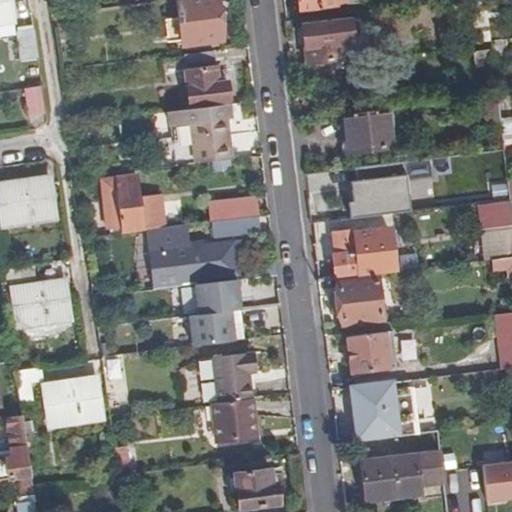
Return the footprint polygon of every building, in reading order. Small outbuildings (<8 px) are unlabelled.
[(13,0),(0,0),(0,22),(14,20),(16,20),(13,0)] [(223,37),(218,0),(179,0),(181,14),(167,16),(170,39),(184,38),(184,42),(223,37)] [(301,0),(302,11),(367,3),(366,0),(301,0)] [(470,0),(472,6),(475,6),(478,37),(475,37),(475,43),(492,41),(486,0),(470,0)] [(486,0),(492,41),(501,40),(497,0),(486,0)] [(14,20),(0,22),(0,38),(16,36),(14,20)] [(307,64),(347,60),(345,43),(356,42),(360,36),(359,26),(353,21),(310,26),(313,48),(306,49),(307,64)] [(41,59),(36,30),(20,32),(24,61),(41,59)] [(501,40),(492,41),(493,54),(505,53),(503,39),(501,40)] [(218,80),(215,49),(185,52),(191,103),(231,99),(229,79),(218,80)] [(476,68),(493,64),(491,49),(473,52),(476,68)] [(498,95),(511,93),(510,79),(497,81),(498,95)] [(47,114),(43,87),(27,89),(31,116),(47,114)] [(487,131),(501,129),(498,99),(483,100),(487,131)] [(215,161),(233,159),(227,115),(233,114),(230,102),(172,110),(179,165),(215,161)] [(403,107),(345,114),(349,151),(394,146),(394,148),(408,147),(403,107)] [(505,149),(511,148),(511,123),(502,125),(505,149)] [(234,170),(233,159),(215,161),(216,172),(234,170)] [(352,219),(412,211),(405,162),(356,168),(357,182),(353,182),(355,203),(350,203),(352,219)] [(161,194),(142,197),(139,177),(104,180),(109,229),(124,228),(125,234),(149,231),(165,229),(161,194)] [(0,190),(0,223),(6,223),(6,225),(56,217),(50,180),(1,186),(1,190),(0,190)] [(511,214),(511,210),(511,203),(483,207),(485,218),(511,214)] [(507,258),(511,257),(511,214),(485,218),(486,230),(503,227),(507,258)] [(265,233),(264,217),(202,224),(204,240),(265,233)] [(157,291),(183,287),(182,282),(180,270),(208,267),(210,279),(241,275),(237,242),(189,248),(186,226),(165,229),(149,231),(157,291)] [(337,277),(376,272),(376,275),(407,271),(402,227),(358,232),(335,235),(338,254),(335,254),(337,277)] [(0,257),(1,267),(12,266),(8,234),(0,235),(0,257)] [(253,267),(256,278),(278,275),(277,263),(253,267)] [(180,270),(182,282),(210,279),(208,267),(180,270)] [(93,278),(96,297),(108,295),(105,276),(93,278)] [(344,325),(384,320),(379,277),(338,282),(344,325)] [(20,325),(70,317),(64,280),(15,288),(20,325)] [(243,310),(239,280),(198,285),(201,316),(233,312),(243,310)] [(237,342),(233,312),(201,316),(192,317),(196,348),(237,342)] [(511,312),(496,315),(503,368),(511,366),(511,312)] [(353,376),(391,371),(386,332),(348,337),(353,376)] [(215,404),(254,399),(251,375),(256,375),(253,355),(200,362),(206,405),(215,404)] [(44,369),(17,373),(22,403),(36,400),(34,383),(46,381),(44,369)] [(48,388),(53,425),(103,418),(97,381),(48,388)] [(374,440),(398,437),(394,410),(392,389),(354,394),(360,442),(374,440)] [(259,436),(254,399),(215,404),(220,442),(259,436)] [(23,412),(6,415),(10,446),(12,455),(7,456),(0,456),(0,475),(16,474),(32,471),(26,434),(24,420),(23,412)] [(32,418),(24,420),(26,434),(35,432),(32,418)] [(117,448),(122,476),(134,475),(130,447),(117,448)] [(421,484),(445,481),(441,452),(363,462),(367,500),(422,494),(421,484)] [(511,499),(511,464),(484,468),(488,502),(511,499)] [(241,508),(282,503),(279,485),(274,485),(271,468),(237,473),(241,508)] [(16,474),(20,500),(36,498),(32,471),(16,474)] [(107,511),(123,511),(119,484),(104,487),(107,511)] [(20,500),(17,501),(18,511),(37,511),(36,498),(20,500)]
